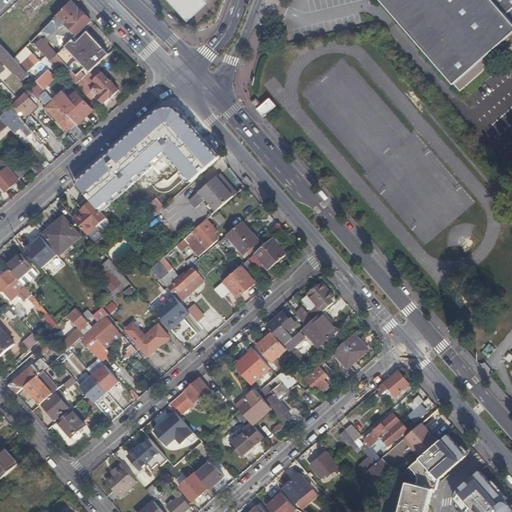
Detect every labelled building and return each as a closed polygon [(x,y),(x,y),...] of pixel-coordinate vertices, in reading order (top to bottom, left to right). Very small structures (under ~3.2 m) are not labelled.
[(19,0),(16,4),(29,16),(44,0),(19,0)] [(168,0),(188,21),(205,6),(203,3),(205,0),(168,0)] [(511,0),(379,0),(386,7),(390,9),(392,11),(451,77),(452,79),(452,81),(453,83),(461,92),(483,72),(485,69),(486,66),(487,63),(488,60),(485,57),(511,33),(511,22),(505,15),(511,8),(511,0)] [(90,22),(70,2),(54,18),(62,26),(64,25),(66,28),(65,29),(67,32),(64,36),(70,42),(56,56),(60,60),(88,33),(87,32),(77,42),(74,38),(83,29),(90,22)] [(50,22),(46,26),(57,36),(60,33),(50,22)] [(94,40),(101,33),(95,27),(93,29),(91,31),(88,33),(60,60),(77,77),(87,68),(101,54),(99,52),(103,48),(94,40)] [(77,42),(87,32),(83,29),(74,38),(77,42)] [(28,76),(0,46),(0,72),(3,69),(0,65),(0,60),(1,60),(22,81),(28,76)] [(93,70),(109,55),(103,48),(99,52),(101,54),(87,68),(91,72),(93,70)] [(46,67),(41,72),(44,75),(46,73),(49,70),(46,67)] [(38,68),(29,77),(32,80),(35,83),(44,75),(41,72),(38,68)] [(54,76),(49,70),(46,73),(51,79),(54,76)] [(97,75),(93,70),(91,72),(76,86),(86,97),(93,91),(95,94),(94,96),(103,104),(109,98),(110,99),(118,92),(101,75),(96,80),(94,78),(97,75)] [(96,80),(101,75),(103,73),(101,71),(97,75),(94,78),(96,80)] [(44,75),(35,83),(41,89),(51,79),(46,73),(44,75)] [(75,124),(77,126),(92,112),(74,93),(59,108),(75,124)] [(10,107),(9,108),(14,113),(17,110),(25,118),(36,107),(24,94),(17,101),(10,107)] [(11,99),(6,103),(10,107),(17,101),(14,97),(11,99)] [(258,108),(263,114),(275,103),(270,97),(258,108)] [(256,98),(252,102),(257,107),(262,103),(256,98)] [(59,108),(53,102),(45,109),(67,132),(75,124),(59,108)] [(0,116),(0,120),(6,127),(13,134),(24,125),(14,113),(9,108),(0,116)] [(78,140),(84,136),(75,126),(70,131),(78,140)] [(137,144),(135,142),(128,148),(142,164),(165,143),(154,130),(137,144)] [(185,150),(169,164),(182,180),(199,166),(185,150)] [(127,154),(106,172),(111,177),(120,187),(140,170),(127,154)] [(8,168),(19,181),(26,175),(14,162),(8,168)] [(0,186),(6,193),(8,190),(15,184),(5,171),(0,175),(0,186)] [(111,177),(106,172),(96,181),(98,183),(92,189),(111,210),(126,196),(110,178),(111,177)] [(216,211),(233,197),(216,177),(199,192),(216,211)] [(106,218),(87,197),(77,206),(79,207),(70,215),(87,235),(88,234),(96,243),(104,236),(96,227),(106,218)] [(61,257),(82,238),(63,216),(41,234),(61,257)] [(188,236),(171,250),(173,252),(171,254),(180,263),(185,258),(178,250),(190,240),(202,254),(218,240),(213,234),(216,231),(206,220),(188,236)] [(242,222),(226,236),(243,255),(258,242),(242,222)] [(40,236),(25,249),(41,268),(56,255),(40,236)] [(287,255),(273,239),(255,254),(269,270),(287,255)] [(20,254),(6,266),(9,270),(17,278),(21,283),(23,285),(25,287),(40,274),(27,258),(25,259),(20,254)] [(151,268),(160,279),(174,267),(164,257),(151,268)] [(129,283),(117,269),(108,259),(102,264),(108,272),(100,279),(112,292),(120,285),(123,289),(129,283)] [(204,281),(191,266),(184,273),(167,288),(173,296),(179,302),(204,281)] [(230,275),(223,282),(237,298),(254,283),(240,267),(230,275)] [(167,286),(180,276),(174,269),(162,278),(167,286)] [(45,317),(48,314),(25,287),(23,285),(21,283),(17,278),(9,270),(0,277),(0,289),(2,291),(9,299),(18,292),(25,299),(27,297),(45,317)] [(219,278),(223,282),(230,275),(227,271),(219,278)] [(298,317),(306,327),(320,314),(333,303),(330,301),(333,298),(320,283),(307,294),(317,306),(306,316),(303,313),(298,317)] [(188,312),(179,302),(173,296),(162,306),(161,304),(153,311),(170,330),(178,323),(177,322),(188,312)] [(113,316),(125,306),(120,300),(108,310),(113,316)] [(189,311),(198,322),(206,315),(196,304),(189,311)] [(75,308),(68,315),(84,334),(92,327),(86,321),(75,308)] [(189,314),(188,312),(177,322),(178,323),(189,314)] [(280,314),(266,327),(272,333),(281,343),(283,341),(280,338),(296,325),(290,318),(287,321),(280,314)] [(320,314),(306,327),(302,330),(319,348),(337,332),(320,314)] [(117,331),(105,317),(82,337),(94,351),(117,331)] [(148,356),(169,338),(158,325),(137,343),(148,356)] [(0,356),(14,344),(0,327),(0,356)] [(286,349),(283,346),(281,343),(272,333),(257,346),(271,363),(286,349)] [(31,334),(22,342),(29,350),(38,342),(31,334)] [(368,349),(355,334),(334,352),(347,368),(368,349)] [(296,341),(293,338),(283,346),(286,349),(296,360),(297,362),(299,359),(289,347),(296,341)] [(232,364),(242,374),(244,372),(247,376),(257,367),(247,355),(242,359),(237,363),(235,362),(232,364)] [(33,365),(9,385),(16,394),(24,387),(40,373),(33,365)] [(105,365),(92,376),(106,392),(119,382),(105,365)] [(317,366),(308,375),(303,379),(312,390),(316,387),(321,392),(328,386),(324,380),(327,377),(317,366)] [(68,380),(71,377),(71,376),(66,370),(62,374),(68,380)] [(296,384),(284,370),(277,377),(281,381),(288,390),(296,384)] [(24,387),(40,405),(58,389),(42,371),(40,373),(24,387)] [(277,377),(272,372),(253,388),(258,393),(266,386),(277,377)] [(395,397),(410,385),(398,372),(378,389),(383,395),(388,390),(395,397)] [(92,376),(80,387),(94,403),(106,392),(92,376)] [(69,386),(75,381),(71,377),(68,380),(66,382),(69,386)] [(281,381),(277,377),(266,386),(270,391),(272,389),(281,381)] [(209,390),(199,378),(169,405),(175,411),(180,417),(181,416),(201,398),(203,396),(209,390)] [(290,391),(288,390),(281,381),(272,389),(270,391),(266,386),(258,393),(265,401),(266,400),(284,421),(291,416),(278,402),(290,391)] [(265,401),(258,393),(253,388),(235,404),(239,410),(252,425),(271,408),(265,401)] [(68,408),(55,392),(42,404),(55,419),(68,408)] [(404,409),(409,415),(418,406),(413,400),(404,409)] [(74,409),(59,422),(71,437),(87,424),(74,409)] [(180,417),(175,411),(154,430),(168,445),(176,438),(181,443),(194,432),(181,416),(180,417)] [(440,432),(449,424),(438,411),(421,425),(420,425),(416,429),(420,432),(421,432),(423,434),(433,425),(440,432)] [(374,438),(361,449),(365,453),(373,446),(382,439),(400,422),(393,414),(370,434),(374,438)] [(408,431),(400,422),(382,439),(385,442),(383,444),(387,449),(408,431)] [(350,426),(345,430),(355,442),(360,437),(350,426)] [(241,457),(256,444),(243,430),(238,435),(239,436),(230,444),(241,457)] [(355,442),(345,430),(339,436),(349,447),(355,442)] [(447,434),(405,472),(410,478),(417,480),(417,485),(433,489),(438,489),(439,481),(465,455),(447,434)] [(382,439),(373,446),(377,450),(383,444),(385,442),(382,439)] [(3,446),(0,449),(0,476),(1,478),(18,464),(3,446)] [(373,446),(365,453),(368,458),(374,465),(376,463),(374,461),(376,459),(372,454),(377,450),(373,446)] [(153,485),(164,475),(143,451),(134,458),(140,466),(143,464),(146,467),(148,465),(153,470),(149,473),(150,475),(139,484),(145,491),(153,485)] [(327,477),(335,470),(322,456),(311,465),(317,471),(315,473),(319,476),(323,473),(327,477)] [(362,463),(368,470),(374,465),(368,458),(362,463)] [(368,470),(366,472),(372,479),(384,468),(388,465),(382,458),(376,463),(374,465),(368,470)] [(196,474),(209,489),(223,477),(210,462),(196,474)] [(123,465),(106,480),(122,497),(139,482),(123,465)] [(384,468),(372,479),(378,485),(389,475),(384,468)] [(179,484),(187,477),(181,471),(173,479),(179,484)] [(511,511),(511,506),(480,471),(458,490),(456,495),(467,507),(464,510),(466,511),(511,511)] [(193,502),(207,489),(194,474),(179,487),(193,502)] [(295,504),(312,489),(299,475),(282,489),(295,504)] [(427,511),(433,489),(417,485),(407,483),(399,511),(427,511)] [(162,495),(153,485),(145,491),(150,497),(154,502),(162,495)] [(181,495),(176,489),(172,492),(177,498),(167,507),(170,511),(184,511),(190,507),(180,496),(181,495)] [(267,506),(271,511),(293,511),(296,510),(280,491),(270,500),(272,502),(267,506)] [(163,511),(154,502),(142,511),(163,511)]
